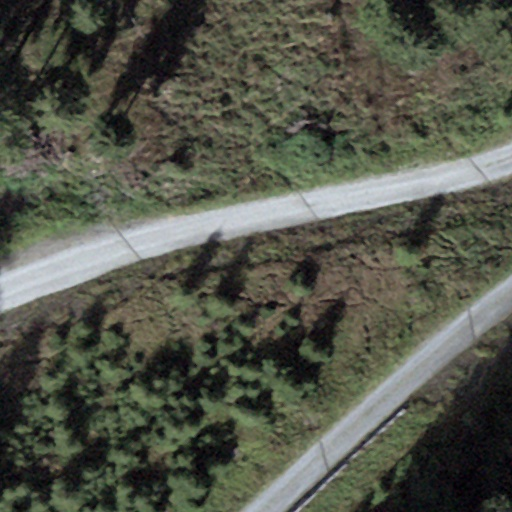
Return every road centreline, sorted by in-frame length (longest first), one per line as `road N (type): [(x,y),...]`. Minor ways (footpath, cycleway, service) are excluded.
road 1 (track): [(0,293),(162,233),(403,188),(511,156)]
road 2 (track): [(511,288),(268,511)]
